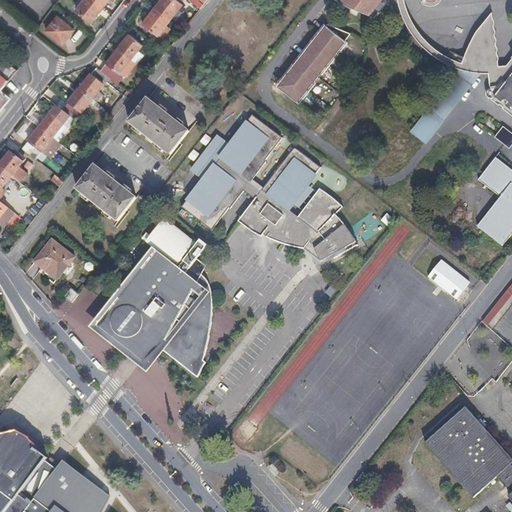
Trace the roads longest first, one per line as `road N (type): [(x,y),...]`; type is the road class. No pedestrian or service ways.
road 1 (residential): [(1,268),(214,0)]
road 2 (residential): [(220,511),(10,280)]
road 3 (residential): [(317,511),(511,273)]
road 4 (residential): [(10,280),(29,322),(196,511)]
